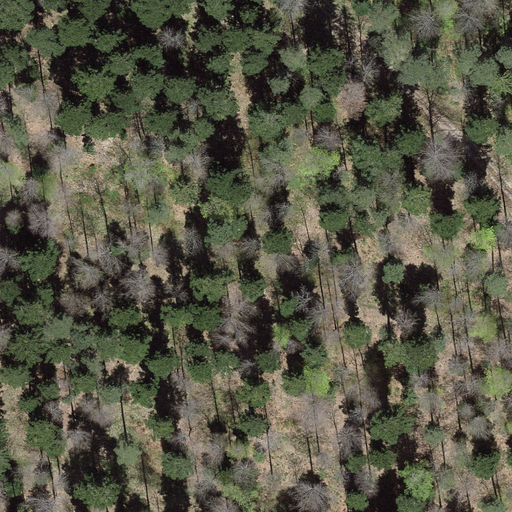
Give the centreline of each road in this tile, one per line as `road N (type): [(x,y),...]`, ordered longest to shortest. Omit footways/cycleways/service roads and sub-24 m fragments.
road 1 (track): [(511,339),(0,196)]
road 2 (track): [(0,430),(324,511)]
road 3 (track): [(511,42),(343,35),(216,0)]
road 4 (track): [(511,192),(309,0)]
